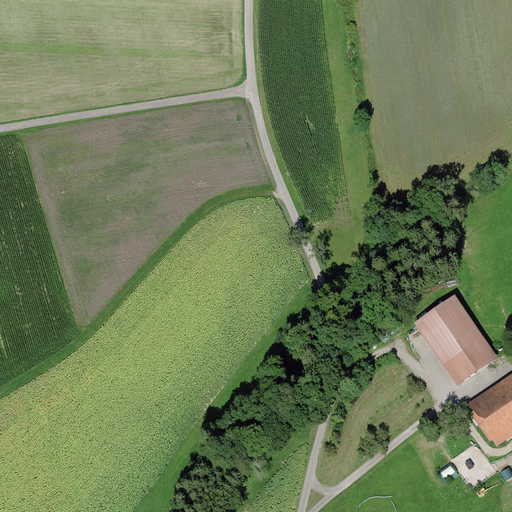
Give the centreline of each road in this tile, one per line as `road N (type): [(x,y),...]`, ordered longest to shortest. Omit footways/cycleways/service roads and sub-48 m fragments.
road 1 (unclassified): [(303,511),(337,359),(335,325),(259,114),(251,0)]
road 2 (track): [(0,128),(253,88)]
road 3 (track): [(330,385),(397,340),(491,454),(511,450)]
road 4 (track): [(315,511),(450,402)]
